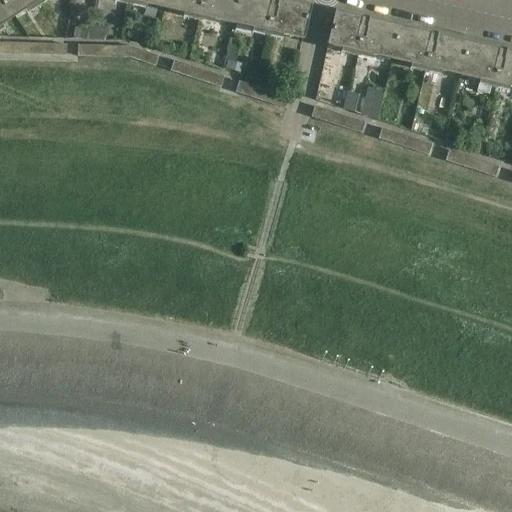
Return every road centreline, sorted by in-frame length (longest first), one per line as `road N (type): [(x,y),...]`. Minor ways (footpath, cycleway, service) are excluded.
road 1 (unclassified): [(511,34),(346,0)]
road 2 (residential): [(321,0),(295,135)]
